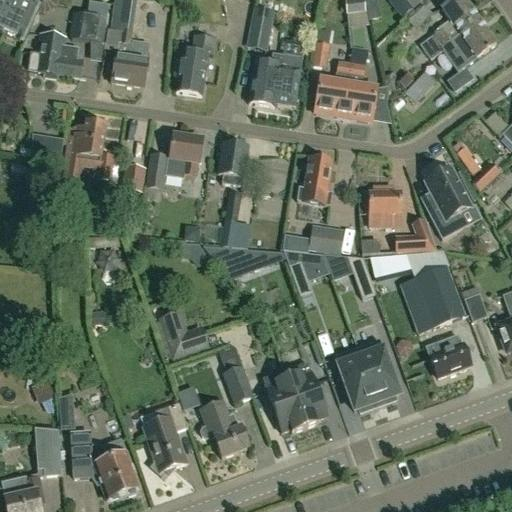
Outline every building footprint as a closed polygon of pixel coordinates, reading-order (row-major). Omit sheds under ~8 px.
[(0,0),(0,33),(20,42),(36,7),(20,0),(0,0)] [(67,16),(74,5),(66,0),(57,0),(53,8),(67,16)] [(147,47),(130,45),(136,0),(114,0),(110,34),(119,35),(115,58),(114,58),(110,85),(142,91),(146,63),(145,63),(147,47)] [(393,0),(388,4),(401,20),(410,12),(404,5),(406,3),(408,3),(411,0),(393,0)] [(439,51),(477,23),(460,0),(457,0),(440,13),(449,25),(438,33),(440,35),(419,50),(425,59),(408,72),(413,79),(431,66),(429,63),(436,58),(441,53),(439,51)] [(363,1),(344,3),(346,17),(364,15),(363,1)] [(103,29),(106,7),(88,4),(86,19),(72,17),(69,37),(70,43),(89,45),(89,64),(100,65),(105,29),(103,29)] [(267,55),(274,15),(252,11),(245,51),(267,55)] [(495,48),(477,23),(439,51),(441,53),(436,58),(442,55),(447,61),(456,55),(448,44),(458,38),(466,49),(475,62),(495,48)] [(316,32),(310,70),(325,72),(329,49),(328,49),(330,34),(316,32)] [(27,73),(73,81),(77,52),(63,49),(65,41),(39,37),(36,57),(30,56),(27,73)] [(176,80),(174,95),(200,99),(206,58),(211,59),(213,42),(193,39),(191,55),(180,54),(179,65),(175,65),(172,79),(176,80)] [(273,111),(275,97),(295,100),(301,62),(271,57),(269,67),(253,65),(247,107),(273,111)] [(350,64),(341,122),(369,126),(371,114),(371,115),(375,92),(360,90),(365,59),(350,57),(350,58),(350,64)] [(350,64),(350,58),(348,67),(341,66),(339,78),(335,77),(334,85),(318,83),(315,105),(313,117),(341,122),(350,64)] [(404,75),(395,85),(404,92),(413,83),(404,75)] [(403,97),(414,108),(424,98),(413,87),(403,97)] [(72,186),(75,170),(96,173),(94,181),(110,183),(114,160),(99,158),(104,129),(84,126),(83,132),(74,131),(73,132),(68,131),(66,145),(67,145),(61,184),(72,186)] [(511,127),(501,138),(511,149),(511,127)] [(183,179),(194,180),(196,167),(198,167),(201,144),(171,140),(168,161),(148,159),(144,193),(162,195),(164,180),(182,183),(183,179)] [(64,144),(55,143),(51,163),(61,163),(64,144)] [(241,190),(247,151),(221,147),(216,177),(222,178),(221,185),(220,187),(241,190)] [(296,205),(329,210),(331,196),(326,195),(331,164),(307,161),(302,191),(298,191),(296,205)] [(479,196),(499,177),(489,167),(469,186),(479,196)] [(142,197),(145,172),(124,169),(120,194),(142,197)] [(449,173),(424,187),(438,214),(427,219),(440,244),(462,233),(455,220),(470,212),(449,173)] [(395,218),(400,218),(400,197),(381,197),(381,191),(372,191),(372,197),(368,197),(368,218),(380,218),(380,230),(394,230),(395,218)] [(234,248),(240,198),(226,196),(220,246),(234,248)] [(202,214),(217,211),(215,200),(209,201),(209,203),(201,205),(202,214)] [(435,255),(424,223),(411,227),(415,240),(393,241),(394,257),(435,255)] [(199,230),(190,229),(184,234),(183,243),(197,245),(199,230)] [(307,255),(339,259),(343,233),(310,229),(307,255)] [(89,251),(119,249),(118,239),(88,241),(89,251)] [(229,284),(245,278),(224,253),(201,251),(229,284)] [(442,255),(370,261),(377,294),(392,336),(414,328),(418,338),(463,321),(445,272),(447,272),(442,255)] [(297,259),(285,263),(296,292),(307,288),(297,259)] [(374,295),(363,265),(351,270),(362,299),(374,295)] [(478,288),(482,306),(498,302),(494,285),(478,288)] [(486,321),(475,290),(459,296),(462,304),(463,304),(471,326),(486,321)] [(496,331),(506,356),(510,355),(511,356),(511,296),(501,300),(510,325),(496,331)] [(103,315),(90,315),(91,328),(103,328),(103,315)] [(171,365),(208,353),(201,330),(186,335),(180,315),(157,323),(171,365)] [(457,340),(426,351),(437,382),(458,374),(463,375),(465,372),(470,370),(461,348),(460,348),(457,340)] [(378,344),(356,352),(377,410),(394,404),(393,400),(398,399),(378,344)] [(221,378),(233,409),(252,402),(232,350),(217,355),(225,377),(221,378)] [(356,352),(333,360),(353,415),(358,413),(359,417),(377,410),(356,352)] [(284,375),(304,432),(318,427),(316,423),(325,420),(306,367),(284,375)] [(304,432),(284,375),(261,383),(280,436),(290,433),(291,437),(304,432)] [(47,383),(30,390),(37,407),(49,416),(53,414),(54,400),(47,383)] [(196,395),(202,411),(216,405),(210,389),(196,395)] [(177,408),(152,417),(159,435),(144,441),(154,468),(150,472),(164,484),(174,472),(186,468),(175,437),(186,432),(177,408)] [(73,433),(72,411),(59,412),(60,433),(69,432),(69,433),(73,433)] [(232,418),(205,428),(210,442),(213,441),(221,462),(247,452),(240,430),(237,432),(232,418)] [(0,453),(18,449),(16,436),(9,437),(9,435),(2,436),(2,432),(0,432),(0,453)] [(60,479),(57,435),(32,433),(37,481),(60,479)] [(106,504),(127,498),(128,500),(135,498),(134,495),(138,493),(120,444),(102,451),(101,450),(89,451),(88,436),(70,438),(73,482),(91,482),(97,490),(101,489),(106,504)] [(37,511),(37,507),(42,505),(38,482),(25,485),(24,481),(0,486),(4,503),(5,511),(37,511)]
